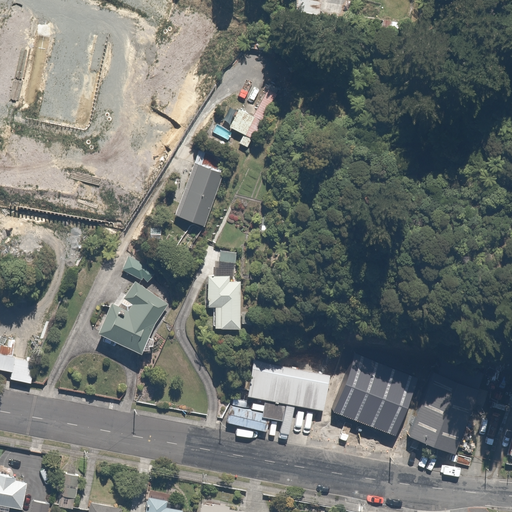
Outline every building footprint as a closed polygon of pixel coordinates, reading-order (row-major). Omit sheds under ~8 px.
[(322,0),(293,0),(293,13),(321,15),(322,0)] [(261,119),(253,114),(238,140),(246,145),(261,119)] [(223,165),(193,157),(176,217),(206,226),(223,165)] [(236,252),(220,250),(218,261),(235,262),(236,252)] [(128,254),(120,268),(147,283),(155,269),(128,254)] [(232,279),(208,278),(207,310),(218,310),(217,330),(245,331),(245,284),(232,283),(232,279)] [(105,306),(91,336),(141,357),(166,305),(130,286),(123,299),(131,303),(125,315),(117,311),(105,306)] [(33,361),(0,354),(0,370),(9,371),(8,378),(32,382),(33,361)] [(323,382),(245,367),(239,400),(316,415),(323,382)] [(472,390),(426,372),(401,438),(447,456),(472,390)] [(370,389),(362,383),(342,409),(350,415),(370,389)] [(26,480),(0,475),(0,503),(21,507),(26,480)] [(74,479),(59,477),(55,501),(70,503),(74,479)] [(87,496),(74,494),(73,506),(86,508),(87,496)] [(164,511),(163,503),(144,499),(142,511),(164,511)] [(47,511),(49,503),(32,500),(29,511),(47,511)]
